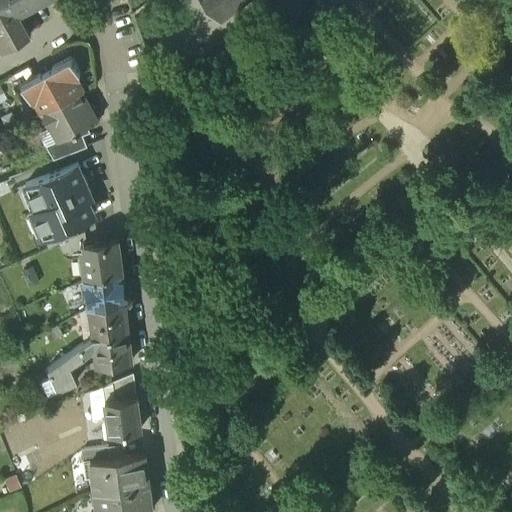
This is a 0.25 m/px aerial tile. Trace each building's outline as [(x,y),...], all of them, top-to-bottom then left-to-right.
[(0,0),(0,16),(17,8),(18,10),(37,0),(0,0)] [(0,16),(0,42),(3,48),(31,33),(18,10),(17,8),(0,16)] [(65,45),(52,52),(58,63),(71,56),(65,45)] [(80,74),(71,56),(35,76),(22,83),(31,100),(32,100),(36,100),(42,110),(43,110),(81,89),(81,90),(83,89),(77,78),(79,74),(80,74)] [(29,64),(16,71),(22,83),(35,76),(29,64)] [(81,90),(81,89),(43,110),(50,124),(39,130),(46,143),(62,135),(64,140),(83,132),(83,133),(90,130),(87,123),(93,120),(87,109),(90,106),(81,90)] [(83,132),(64,140),(62,135),(46,143),(54,157),(88,144),(83,133),(83,132)] [(461,190),(498,163),(485,145),(448,173),(461,190)] [(44,234),(67,224),(95,212),(87,192),(91,190),(78,160),(26,182),(37,207),(33,209),(44,234)] [(67,224),(44,234),(49,245),(72,235),(67,224)] [(107,236),(93,238),(93,240),(85,242),(86,248),(82,248),(86,275),(122,270),(117,237),(108,239),(107,236)] [(122,270),(86,275),(90,303),(125,299),(122,270)] [(125,299),(90,303),(93,332),(129,328),(125,299)] [(93,332),(48,363),(51,372),(55,382),(57,385),(77,378),(70,361),(84,353),(95,344),(97,362),(133,357),(129,328),(93,332)] [(134,370),(107,381),(108,392),(113,392),(113,396),(137,392),(134,370)] [(51,372),(37,377),(41,388),(55,382),(51,372)] [(113,396),(104,397),(106,414),(101,415),(104,431),(142,426),(139,406),(138,392),(137,392),(113,396)] [(107,443),(84,447),(82,448),(83,460),(90,459),(90,458),(109,455),(107,443)] [(109,455),(90,458),(90,459),(94,489),(98,489),(149,481),(145,450),(109,455)] [(149,481),(98,489),(100,501),(97,505),(98,511),(148,511),(151,508),(149,498),(152,498),(149,481)]
